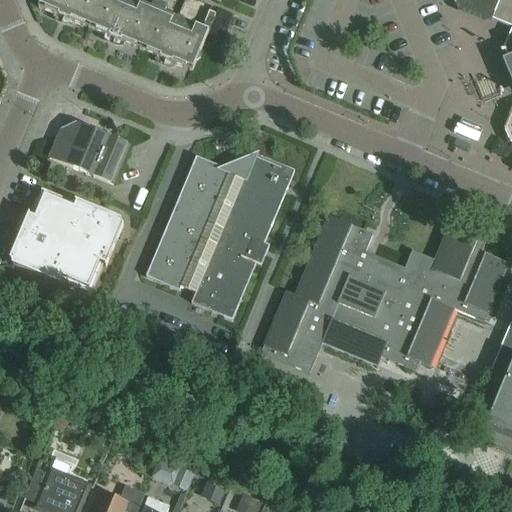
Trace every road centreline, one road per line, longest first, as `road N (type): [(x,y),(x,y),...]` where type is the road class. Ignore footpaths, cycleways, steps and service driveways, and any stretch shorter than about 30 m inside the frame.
road 1 (unknown): [(205,100),(126,296),(134,311),(204,338)]
road 2 (residential): [(248,94),(151,108),(40,60)]
road 3 (residential): [(351,0),(326,64),(427,106)]
road 4 (residential): [(406,153),(248,94)]
